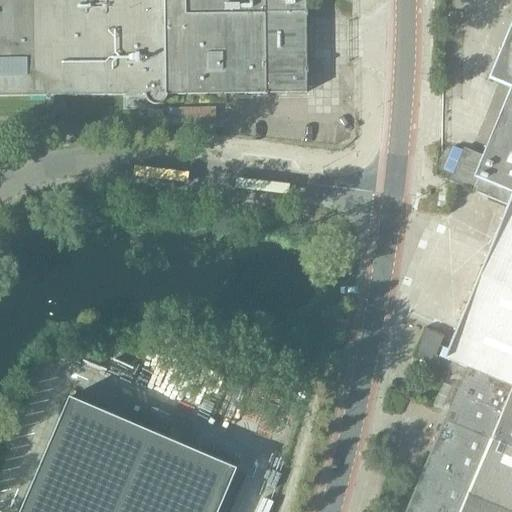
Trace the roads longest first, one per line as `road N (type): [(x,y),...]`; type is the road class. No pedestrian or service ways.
road 1 (unclassified): [(394,196),(123,159),(28,170),(0,184)]
road 2 (tertiary): [(329,511),(371,338),(394,196)]
road 3 (tertiary): [(394,196),(404,0)]
